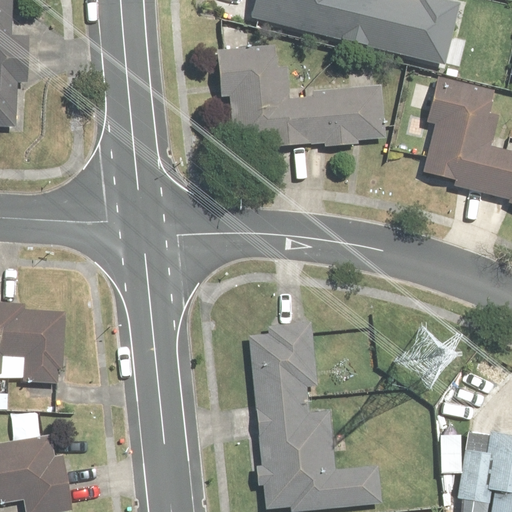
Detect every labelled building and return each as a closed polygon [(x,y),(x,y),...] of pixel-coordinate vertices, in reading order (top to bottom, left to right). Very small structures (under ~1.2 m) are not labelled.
[(8,0),(0,0),(0,131),(13,132),(15,87),(23,88),(25,38),(7,37),(8,0)] [(270,51),(214,54),(216,96),(229,95),(232,148),(259,147),(259,151),(319,147),(320,152),(356,150),(356,141),(383,140),(381,88),(307,92),(308,99),(284,100),(282,67),(271,68),(270,51)] [(490,93),(433,81),(424,128),(427,128),(418,173),(450,179),(447,190),(506,202),(504,211),(511,213),(511,150),(511,155),(485,149),(492,116),(486,114),(490,93)] [(0,395),(6,395),(6,382),(20,383),(20,385),(53,386),(54,374),(60,374),(62,314),(17,312),(17,307),(0,306),(0,395)] [(264,337),(244,338),(252,481),(260,480),(261,511),(288,510),(287,511),(378,511),(377,471),(328,473),(325,413),(306,414),(305,389),(314,389),(311,324),(263,326),(264,337)] [(16,443),(0,445),(0,506),(21,503),(22,511),(67,511),(59,454),(49,456),(47,439),(39,440),(36,424),(14,427),(16,443)] [(511,511),(511,460),(509,460),(511,443),(511,438),(485,434),(482,455),(461,451),(452,507),(479,511),(511,511)] [(459,438),(437,437),(436,476),(457,477),(459,438)]
